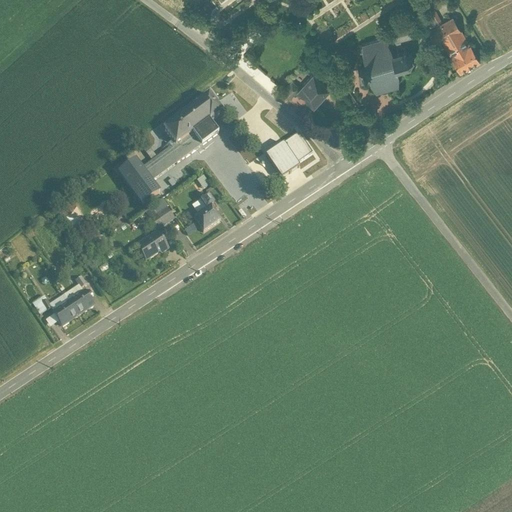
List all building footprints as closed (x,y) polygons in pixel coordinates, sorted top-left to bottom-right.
[(431,30),(443,23),(434,8),(422,14),(431,30)] [(431,30),(428,32),(436,45),(442,42),(461,31),(453,17),(443,23),(431,30)] [(390,47),(384,38),(362,44),(362,48),(358,48),(358,53),(362,53),(362,55),(365,64),(357,67),(360,76),(367,74),(370,83),(376,92),(398,86),(398,75),(397,72),(396,69),(401,68),(402,70),(404,70),(403,67),(407,66),(409,68),(410,67),(409,65),(411,60),(414,61),(414,59),(411,59),(410,54),(412,52),(412,51),(409,52),(404,50),(405,47),(403,47),(402,47),(400,41),(412,37),(409,29),(410,28),(410,26),(409,26),(408,24),(391,29),(395,42),(397,49),(396,49),(397,51),(392,53),(391,50),(390,47)] [(470,45),(461,31),(442,42),(450,56),(459,72),(479,61),(470,45)] [(335,69),(325,80),(330,85),(339,75),(335,69)] [(328,88),(312,74),(300,88),(297,91),(313,105),(328,88)] [(292,81),(276,99),(284,106),(297,91),(300,88),(292,81)] [(175,145),(185,158),(218,134),(209,123),(222,113),(209,95),(196,105),(197,106),(164,130),(175,145)] [(283,145),(297,165),(313,154),(299,134),(283,145)] [(175,145),(141,170),(135,162),(119,174),(142,206),(159,194),(151,183),(185,158),(175,145)] [(283,145),(266,157),(281,180),(299,168),(297,165),(283,145)] [(213,206),(207,197),(195,205),(202,214),(194,219),(204,234),(221,223),(211,208),(213,206)] [(167,209),(157,217),(164,227),(175,219),(167,209)] [(157,217),(150,222),(157,232),(164,227),(157,217)] [(157,234),(136,249),(141,256),(142,255),(147,262),(159,254),(160,256),(168,250),(157,234)] [(80,279),(75,283),(80,289),(85,286),(80,279)] [(84,293),(69,303),(78,316),(84,312),(84,313),(93,307),(84,293)] [(46,302),(41,306),(46,313),(51,309),(46,302)] [(69,303),(53,314),(62,327),(71,321),(78,316),(69,303)]
